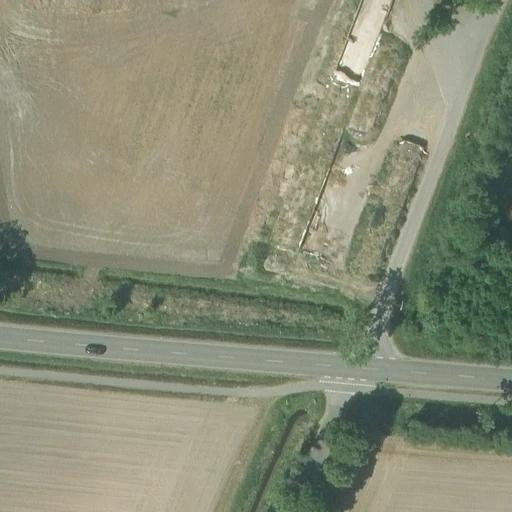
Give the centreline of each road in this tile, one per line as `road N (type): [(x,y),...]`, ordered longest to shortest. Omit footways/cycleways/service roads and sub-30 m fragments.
road 1 (unclassified): [(498,0),(356,369)]
road 2 (secondary): [(356,369),(0,337)]
road 3 (secondary): [(511,381),(356,369)]
road 4 (unclassified): [(294,511),(356,369)]
